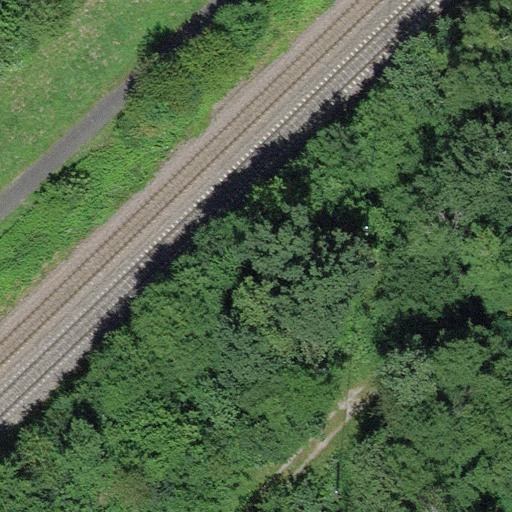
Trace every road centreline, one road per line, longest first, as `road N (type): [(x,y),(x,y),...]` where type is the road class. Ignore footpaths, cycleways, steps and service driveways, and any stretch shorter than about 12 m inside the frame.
road 1 (track): [(511,340),(481,344),(367,420),(282,511)]
road 2 (track): [(0,192),(205,0)]
